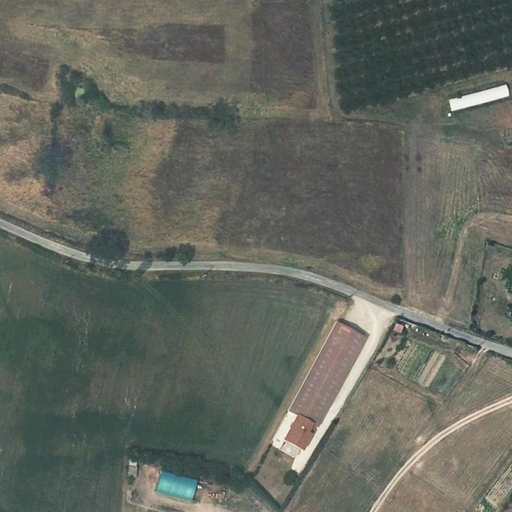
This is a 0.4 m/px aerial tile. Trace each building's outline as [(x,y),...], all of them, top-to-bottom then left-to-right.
[(448,98),(451,110),(508,96),(505,84),(448,98)] [(404,326),(396,324),(395,333),(403,335),(404,326)] [(362,342),(340,330),(293,421),(298,424),(313,432),(314,432),(362,342)] [(313,432),(298,424),(285,448),(304,458),(312,442),(308,440),(313,432)] [(136,468),(128,468),(127,478),(135,478),(136,468)] [(162,469),(156,490),(192,500),(198,479),(162,469)]
